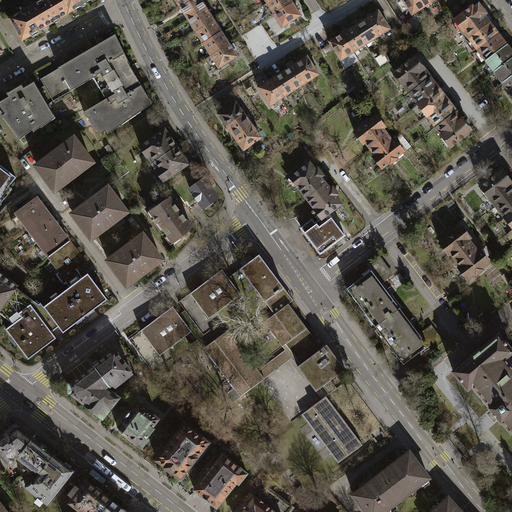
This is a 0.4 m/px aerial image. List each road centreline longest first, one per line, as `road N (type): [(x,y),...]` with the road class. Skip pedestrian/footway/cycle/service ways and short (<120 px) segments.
road 1 (residential): [(257,217),(23,390)]
road 2 (tertiary): [(484,511),(307,289)]
road 3 (residential): [(511,130),(307,289)]
road 4 (tertiary): [(257,217),(182,112),(126,5)]
road 5 (tertiary): [(23,390),(174,511)]
road 6 (residential): [(126,5),(0,76)]
